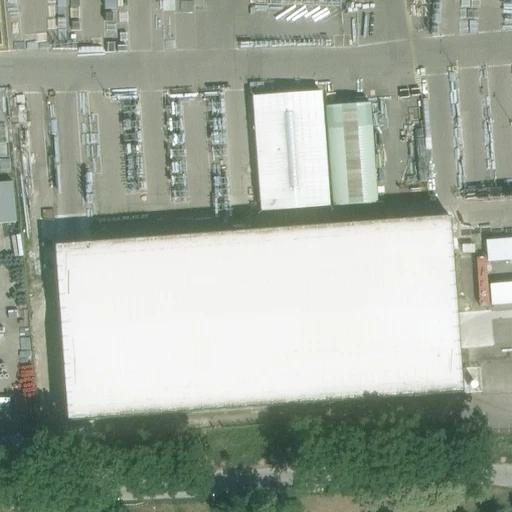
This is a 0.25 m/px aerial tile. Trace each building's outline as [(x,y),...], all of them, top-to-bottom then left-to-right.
[(251,96),(259,210),(329,205),(320,91),(251,96)] [(324,106),(326,125),(332,205),(376,201),(370,122),(369,103),(324,106)] [(0,224),(15,223),(12,182),(0,183),(0,224)] [(448,214),(51,245),(65,423),(462,391),(448,214)] [(511,238),(485,240),(487,260),(511,258),(511,238)] [(511,286),(489,288),(491,305),(511,302),(511,286)] [(511,348),(499,349),(501,393),(511,392),(511,348)]
